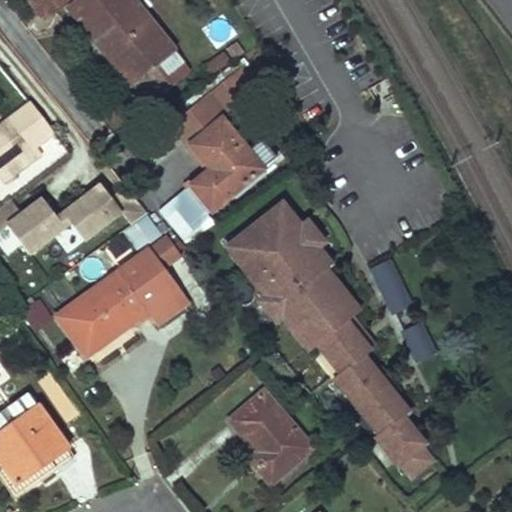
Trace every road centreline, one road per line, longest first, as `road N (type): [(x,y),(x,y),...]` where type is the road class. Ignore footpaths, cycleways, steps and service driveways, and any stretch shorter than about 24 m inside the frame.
road 1 (unknown): [(13,0),(167,205)]
road 2 (residential): [(394,191),(283,0)]
